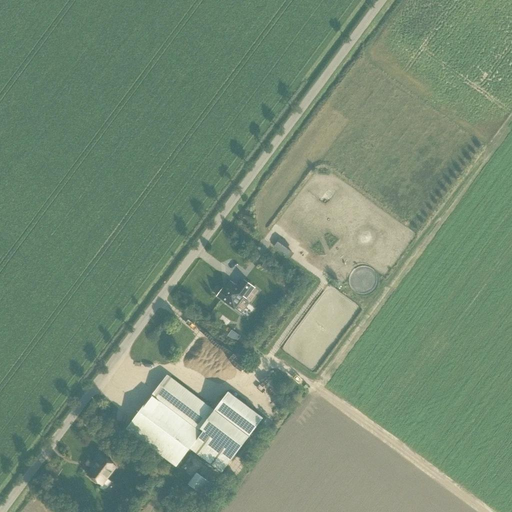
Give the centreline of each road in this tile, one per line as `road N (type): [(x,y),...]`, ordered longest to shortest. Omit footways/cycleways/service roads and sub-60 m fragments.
road 1 (unclassified): [(2,511),(383,0)]
road 2 (track): [(324,281),(271,358),(487,511)]
